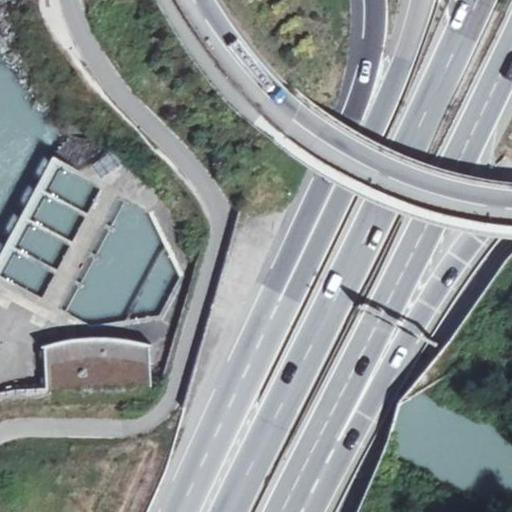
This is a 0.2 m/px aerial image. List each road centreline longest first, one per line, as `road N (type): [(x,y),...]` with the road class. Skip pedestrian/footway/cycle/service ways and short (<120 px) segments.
road 1 (motorway): [(481,0),(229,511)]
road 2 (motorway): [(315,460),(511,51)]
road 3 (motorway): [(205,0),(274,90),(340,142),(414,178),(511,199)]
road 4 (motorway): [(315,460),(511,200)]
road 5 (motorway): [(302,250),(179,511)]
road 6 (motorway): [(421,0),(389,92),(302,250)]
road 7 (motorway): [(370,0),(360,90),(302,250)]
